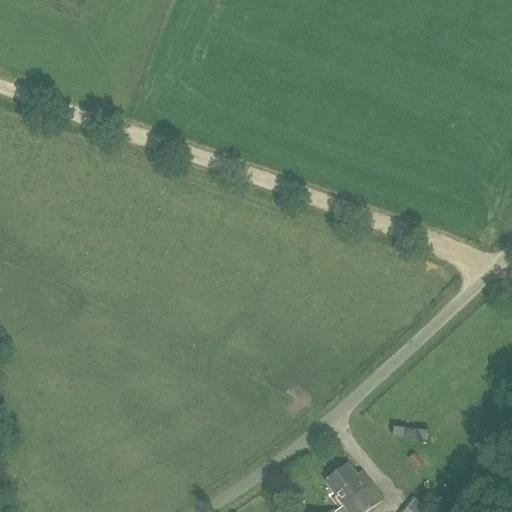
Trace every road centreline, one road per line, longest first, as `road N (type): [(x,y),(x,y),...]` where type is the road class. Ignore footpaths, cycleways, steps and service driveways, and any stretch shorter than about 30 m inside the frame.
road 1 (track): [(511,274),(0,91)]
road 2 (unclassified): [(209,511),(330,423),(511,251)]
